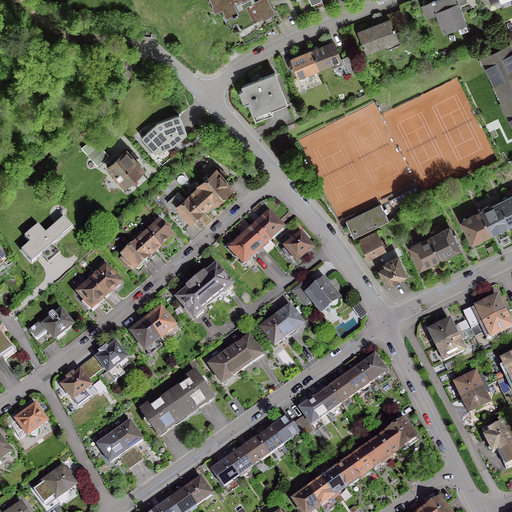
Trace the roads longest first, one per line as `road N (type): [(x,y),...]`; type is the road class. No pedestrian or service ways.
road 1 (residential): [(389,321),(122,511)]
road 2 (residential): [(287,180),(46,381)]
road 3 (residential): [(406,0),(235,69),(211,97)]
road 4 (residential): [(287,180),(335,232),(389,321)]
road 5 (residential): [(389,321),(457,468)]
road 6 (residential): [(46,381),(116,511)]
road 7 (track): [(140,46),(65,29),(22,0)]
road 8 (residential): [(500,267),(389,321)]
